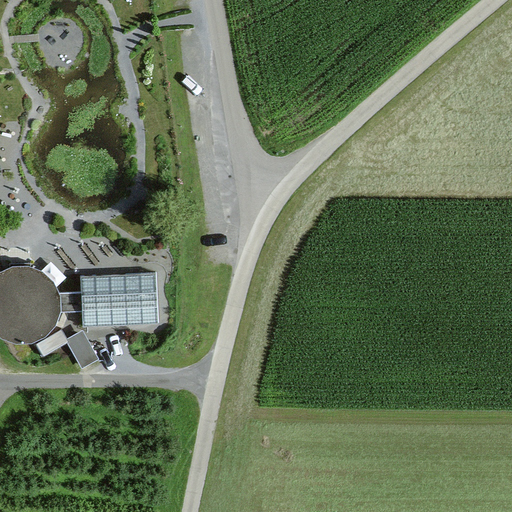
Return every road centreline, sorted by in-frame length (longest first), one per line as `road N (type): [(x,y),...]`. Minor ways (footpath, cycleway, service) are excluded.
road 1 (unclassified): [(264,193),(190,511)]
road 2 (unclassified): [(264,193),(297,176),(498,0)]
road 3 (track): [(0,380),(219,367)]
road 4 (unclassified): [(214,0),(237,121),(264,193)]
